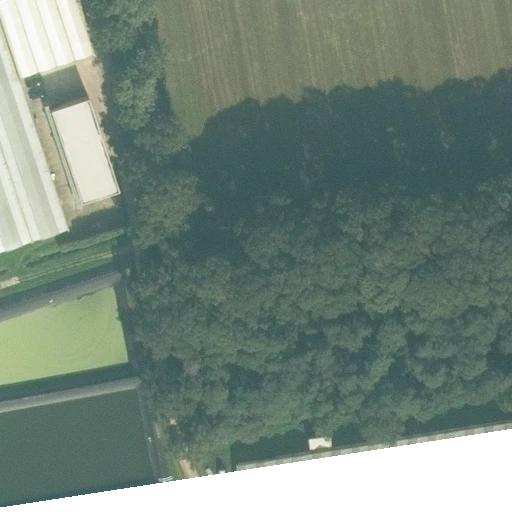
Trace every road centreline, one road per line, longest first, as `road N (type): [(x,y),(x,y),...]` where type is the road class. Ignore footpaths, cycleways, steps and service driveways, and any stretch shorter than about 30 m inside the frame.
road 1 (track): [(511,218),(211,276),(187,270),(171,251),(123,0)]
road 2 (track): [(90,0),(165,404),(206,511)]
